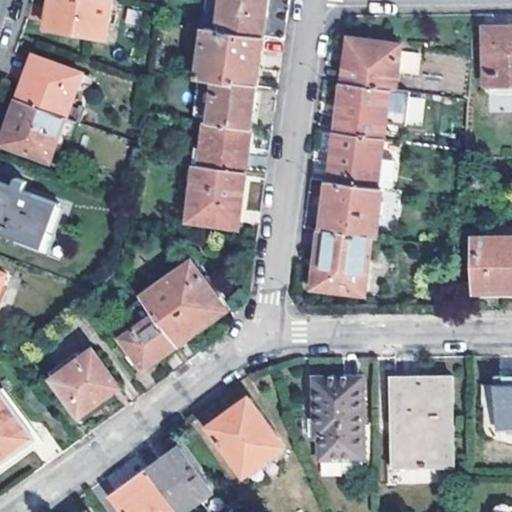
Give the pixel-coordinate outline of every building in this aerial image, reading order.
[(108,37),(114,0),(53,0),(49,26),(108,37)] [(223,0),(220,29),(266,35),(271,0),(223,0)] [(218,79),(260,84),(261,72),(266,35),(220,29),(208,27),(200,76),(218,79)] [(511,85),(511,29),(509,29),(509,35),(492,36),(492,86),(511,85)] [(346,81),(393,88),(398,89),(400,71),(403,52),(404,44),(352,37),(346,81)] [(403,52),(400,71),(421,73),(423,54),(403,52)] [(28,76),(19,99),(67,116),(84,73),(35,55),(28,76)] [(84,73),(67,116),(75,119),(91,75),(84,73)] [(218,79),(212,121),(254,127),(260,84),(218,79)] [(393,88),(346,81),(339,131),(386,138),(393,88)] [(67,116),(19,99),(10,124),(3,143),(51,161),(67,116)] [(203,164),(248,171),(254,127),(212,121),(209,121),(203,164)] [(386,138),(339,131),(332,180),(379,187),(383,156),(386,138)] [(383,156),(379,187),(385,187),(394,189),(398,158),(383,156)] [(240,225),(248,171),(203,164),(199,164),(191,219),(240,225)] [(332,180),(326,179),(319,228),(325,229),(332,180)] [(61,203),(0,180),(0,232),(44,249),(61,203)] [(332,180),(325,229),(372,236),(378,237),(385,187),(379,187),(332,180)] [(372,236),(325,229),(317,285),(364,292),(372,236)] [(511,238),(476,238),(476,291),(511,290),(511,238)] [(230,310),(196,260),(144,296),(180,345),(230,310)] [(0,295),(8,274),(0,270),(0,295)] [(180,345),(144,296),(138,301),(152,319),(127,337),(148,368),(180,345)] [(90,340),(50,368),(82,414),(122,386),(90,340)] [(0,375),(0,394),(29,434),(37,428),(0,375)] [(453,378),(394,377),(394,469),(454,469),(453,378)] [(511,377),(497,377),(497,385),(482,385),(482,408),(497,408),(498,428),(511,427),(511,377)] [(363,378),(317,378),(318,437),(321,438),(321,458),(363,458),(363,378)] [(29,434),(0,394),(0,472),(45,440),(37,428),(29,434)] [(253,399),(213,427),(247,476),(288,448),(253,399)] [(184,448),(151,471),(178,509),(180,511),(188,511),(215,493),(184,448)] [(173,511),(178,509),(151,471),(115,497),(125,511),(173,511)]
